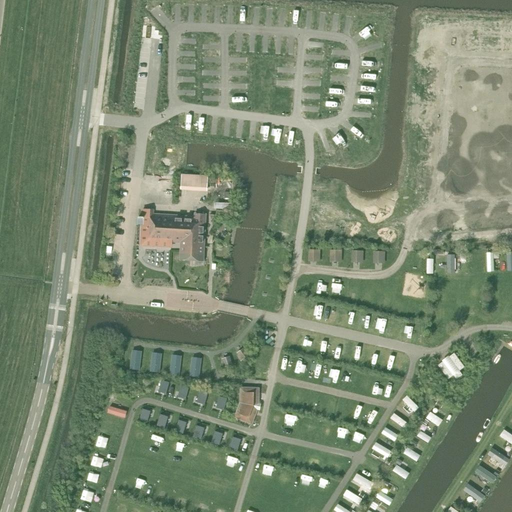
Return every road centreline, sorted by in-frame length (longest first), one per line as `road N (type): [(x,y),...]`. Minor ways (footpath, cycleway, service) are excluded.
road 1 (secondary): [(39,400),(56,346),(101,0)]
road 2 (secondary): [(91,0),(39,400)]
road 3 (track): [(511,401),(437,511)]
